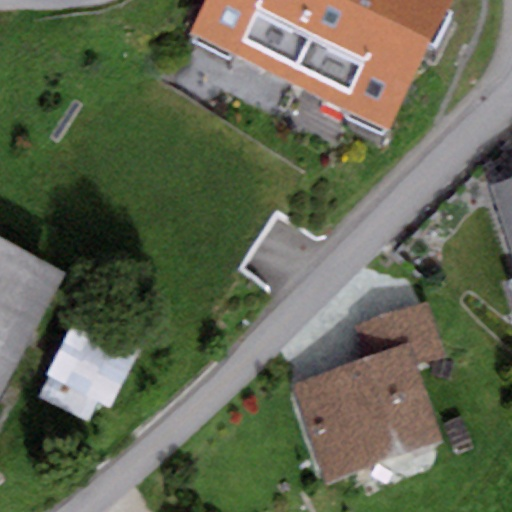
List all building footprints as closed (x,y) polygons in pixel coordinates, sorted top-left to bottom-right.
[(453,0),(204,0),(191,28),(389,128),(453,0)] [(511,179),(490,186),(511,256),(511,283),(511,284),(511,285),(511,179)] [(0,395),(65,273),(0,238),(0,395)] [(408,347),(414,365),(444,355),(427,301),(354,324),(366,360),(408,347)] [(78,325),(50,407),(117,431),(145,349),(78,325)] [(366,360),(292,385),(324,479),(439,441),(414,365),(408,347),(366,360)]
